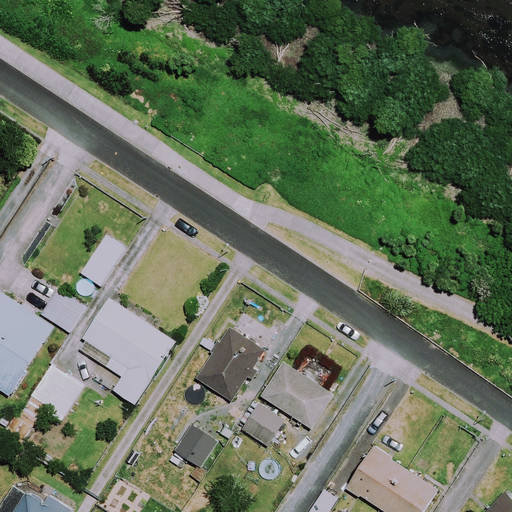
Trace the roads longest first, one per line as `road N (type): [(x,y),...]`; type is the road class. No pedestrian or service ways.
road 1 (residential): [(252,240),(95,492)]
road 2 (residential): [(78,129),(252,240)]
road 3 (residential): [(412,348),(299,511)]
road 4 (residential): [(252,240),(412,348)]
road 5 (residential): [(78,129),(0,249)]
road 6 (residential): [(412,348),(511,416)]
